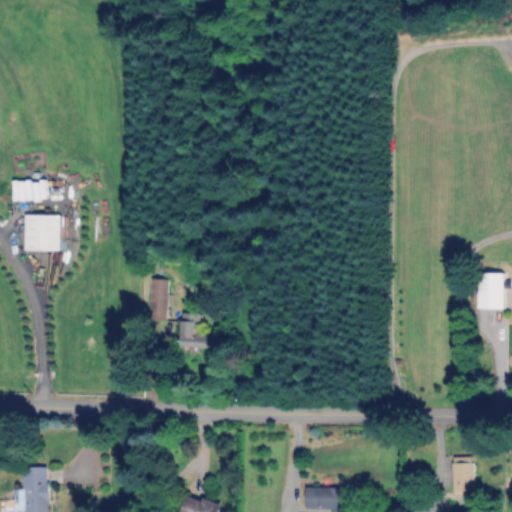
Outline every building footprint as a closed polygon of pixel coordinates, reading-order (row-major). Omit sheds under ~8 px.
[(65,250),(65,212),(28,212),(28,250),(65,250)] [(509,308),(509,272),(484,272),(484,308),(509,308)] [(201,312),(182,312),(183,351),(222,350),(222,329),(201,330),(201,312)] [(456,465),(456,487),(473,487),(473,462),(464,462),(464,465),(456,465)] [(20,511),(51,511),(50,465),(19,466),(20,511)] [(225,511),(228,500),(192,491),(186,511),(225,511)]
